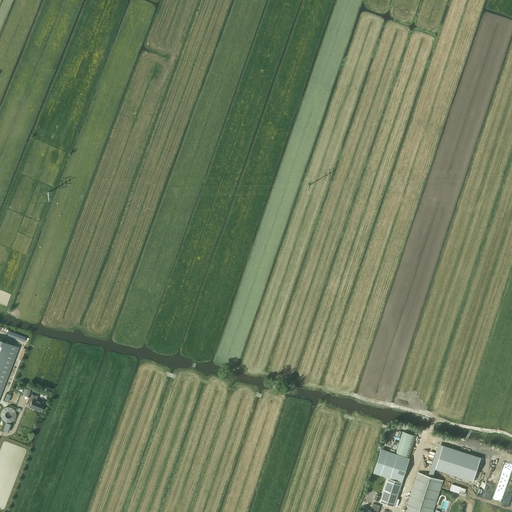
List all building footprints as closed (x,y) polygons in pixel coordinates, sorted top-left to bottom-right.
[(12,332),(11,335),(25,341),(26,337),(12,332)] [(0,396),(19,347),(1,340),(0,339),(0,396)] [(28,389),(25,395),(30,397),(32,397),(30,401),(31,401),(29,407),(36,410),(41,412),(45,402),(37,399),(38,396),(32,393),(33,391),(28,389)] [(410,457),(417,435),(402,431),(395,453),(410,457)] [(432,511),(443,480),(418,472),(405,511),(432,511)] [(388,478),(380,502),(394,506),(402,482),(388,478)] [(459,493),(461,487),(451,484),(450,490),(459,493)] [(377,511),(380,506),(373,503),(371,510),(364,507),(362,511),(374,511),(375,511),(377,511)]
